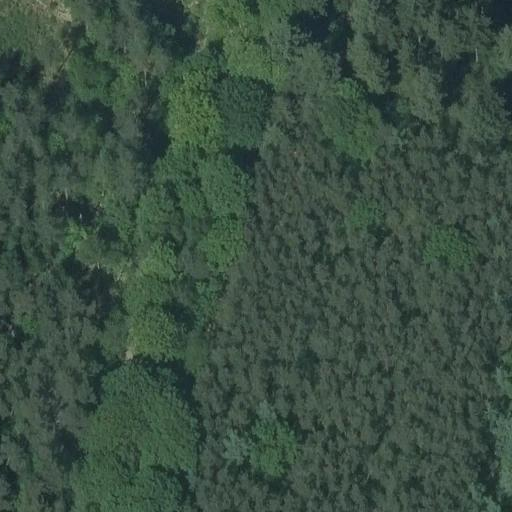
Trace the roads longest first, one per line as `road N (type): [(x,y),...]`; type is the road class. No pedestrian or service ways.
road 1 (track): [(211,0),(88,511)]
road 2 (unknown): [(0,322),(66,439),(77,486),(70,511)]
